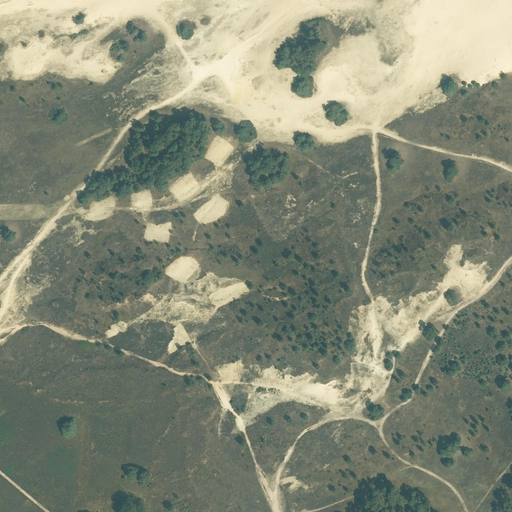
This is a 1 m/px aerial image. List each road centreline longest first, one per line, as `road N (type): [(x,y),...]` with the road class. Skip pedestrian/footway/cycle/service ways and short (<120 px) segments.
road 1 (unknown): [(277,511),(240,420),(206,376),(48,324),(17,328),(0,342)]
road 2 (track): [(467,511),(454,489),(390,451),(381,424),(406,401),(456,312),(511,259)]
road 3 (track): [(278,511),(277,474),(303,433),(340,415),(382,425)]
road 4 (track): [(511,171),(364,127)]
